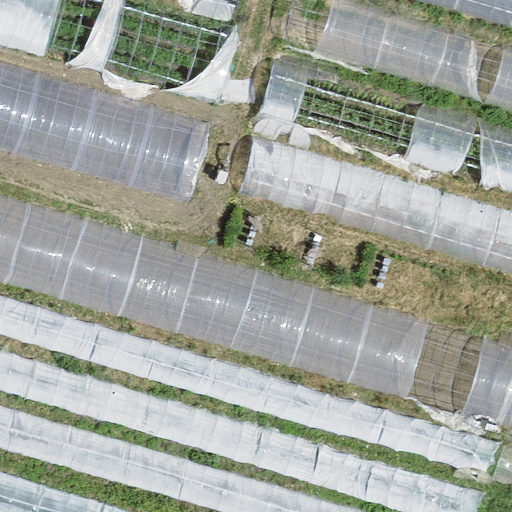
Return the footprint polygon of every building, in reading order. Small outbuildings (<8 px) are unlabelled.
[(0,0),(0,36),(218,99),(236,34),(116,0),(0,0)] [(511,44),(311,0),(292,0),(281,53),(511,104),(511,44)] [(511,0),(408,0),(511,23),(511,0)] [(511,128),(275,64),(260,117),(511,185),(511,128)] [(60,160),(189,199),(211,125),(83,87),(60,160)] [(511,211),(275,144),(260,195),(511,267),(511,211)] [(76,231),(69,302),(120,307),(127,236),(76,231)] [(511,341),(362,305),(360,314),(342,310),(334,339),(366,347),(358,382),(511,419),(511,341)]
